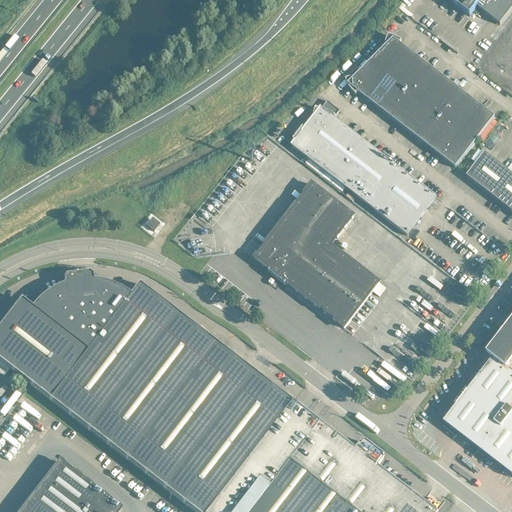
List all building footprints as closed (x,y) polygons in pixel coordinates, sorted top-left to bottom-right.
[(407,0),(400,10),(403,12),(410,17),(412,15),(423,0),(407,0)] [(447,0),(470,18),(477,8),(482,0),(447,0)] [(511,2),(508,0),(482,0),(477,8),(500,26),(511,10),(511,2)] [(399,85),(419,60),(400,45),(402,43),(401,42),(399,41),(397,40),(396,39),(394,38),(393,38),(388,37),(384,50),(370,63),(386,75),(399,85)] [(431,69),(419,60),(399,85),(379,110),(392,120),(412,95),(431,69)] [(367,101),(386,75),(370,63),(355,78),(346,81),(346,82),(347,84),(348,86),(349,88),(350,89),(351,91),(352,93),(353,94),(355,95),(356,96),(358,94),(367,101)] [(444,79),(431,69),(412,95),(424,105),(444,79)] [(379,110),(399,85),(386,75),(367,101),(379,110)] [(457,89),(444,79),(424,105),(437,114),(457,89)] [(469,99),(457,89),(437,114),(450,124),(469,99)] [(405,130),(424,105),(412,95),(392,120),(405,130)] [(482,109),(469,99),(450,124),(462,134),(482,109)] [(340,112),(327,102),(321,110),(315,109),(312,122),(293,147),(292,146),(291,147),(408,237),(408,236),(407,236),(436,199),(334,120),(340,112)] [(450,124),(437,114),(424,105),(405,130),(430,150),(450,124)] [(495,119),(482,109),(462,134),(475,144),(495,119)] [(443,159),(462,134),(450,124),(430,150),(443,159)] [(456,169),(475,144),(462,134),(443,159),(456,169)] [(511,175),(485,154),(466,178),(511,213),(511,175)] [(283,223),(254,260),(270,272),(268,274),(285,286),(286,285),(345,330),(379,285),(331,247),(354,218),(312,186),(285,220),(290,223),(288,227),(283,223)] [(157,228),(149,222),(145,226),(154,232),(157,228)] [(90,277),(90,275),(86,275),(86,276),(85,276),(86,279),(71,281),(70,278),(69,278),(69,277),(66,278),(66,280),(64,280),(65,286),(57,289),(48,294),(39,301),(32,309),(21,300),(0,327),(0,362),(193,511),(208,511),(292,404),(139,285),(130,296),(121,291),(111,286),(101,283),(93,282),(92,276),(90,277)] [(492,360),(443,424),(511,477),(511,328),(489,358),(492,360)] [(354,451),(292,404),(208,511),(413,511),(421,503),(376,469),(382,461),(381,460),(382,458),(379,456),(378,457),(377,456),(376,458),(364,449),(365,447),(366,445),(363,443),(361,445),(360,443),(354,451)] [(59,463),(21,511),(119,511),(121,511),(59,463)] [(432,511),(421,503),(413,511),(432,511)]
